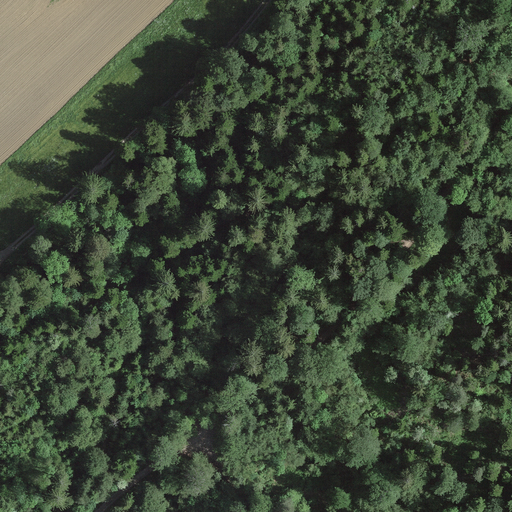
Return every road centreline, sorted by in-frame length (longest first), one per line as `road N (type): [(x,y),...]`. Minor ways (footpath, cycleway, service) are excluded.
road 1 (track): [(100,511),(351,315),(511,112)]
road 2 (track): [(268,0),(184,90),(0,258)]
